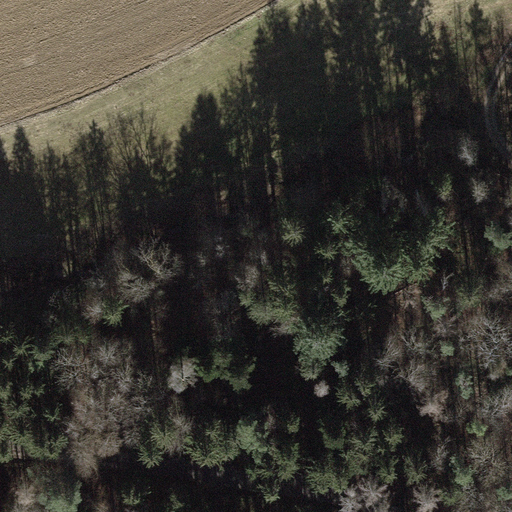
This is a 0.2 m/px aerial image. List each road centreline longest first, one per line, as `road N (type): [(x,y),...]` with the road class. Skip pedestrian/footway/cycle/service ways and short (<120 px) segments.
road 1 (track): [(0,451),(66,453),(327,492),(389,511)]
road 2 (track): [(511,47),(491,86),(501,152),(511,156)]
